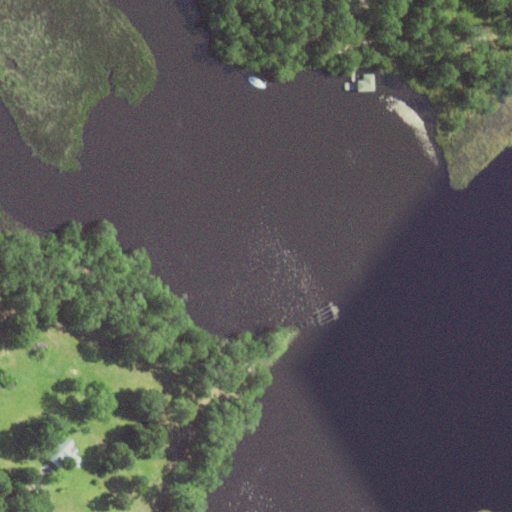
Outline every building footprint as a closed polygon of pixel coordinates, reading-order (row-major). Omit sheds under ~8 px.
[(355,79),(361,79),(361,73),(371,73),(372,89),(355,90),(355,79)] [(34,428),(46,414),(54,420),(42,434),(34,428)] [(71,467),(60,458),(57,462),(47,454),(60,437),(70,446),(67,450),(78,458),(71,467)] [(103,489),(111,479),(104,473),(109,467),(128,482),(115,498),(103,489)] [(120,496),(124,492),(130,497),(126,502),(120,496)]
